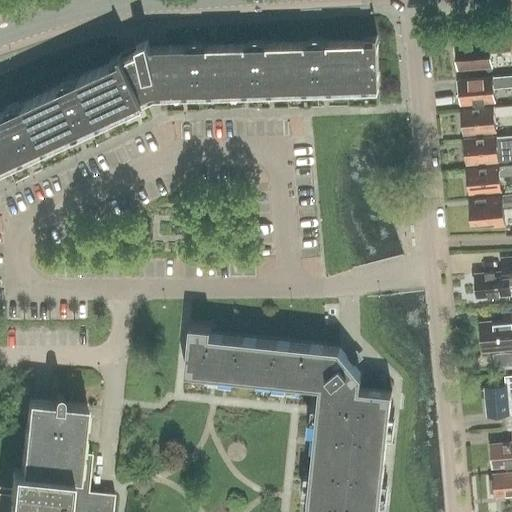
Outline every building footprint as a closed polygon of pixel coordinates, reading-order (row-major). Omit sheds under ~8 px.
[(491,51),(510,49),(509,39),(456,44),(459,68),(492,65),(491,51)] [(0,163),(141,98),(155,92),(380,85),(378,40),(149,47),(148,40),(120,53),(122,57),(0,113),(0,163)] [(511,74),(479,78),(460,80),(462,103),(495,100),(494,88),(511,85),(511,74)] [(511,104),(479,107),(463,109),(465,133),(496,130),(495,115),(511,113),(511,104)] [(511,134),(465,139),(467,163),(499,160),(511,159),(511,134)] [(500,175),(511,174),(511,164),(468,169),(470,193),(502,190),(500,175)] [(511,194),(479,198),(471,198),(473,222),(475,221),(476,223),(494,221),(494,225),(505,225),(503,208),(511,207),(511,194)] [(511,281),(511,256),(509,256),(510,270),(476,273),(478,297),(511,293),(511,291),(511,281)] [(511,312),(502,313),(503,320),(480,322),(483,350),(511,347),(511,312)] [(380,511),(393,391),(361,388),(362,374),(340,348),(211,334),(212,326),(191,324),(186,372),(320,386),(307,511),(380,511)] [(511,376),(507,377),(507,385),(486,387),(489,415),(511,412),(511,376)] [(112,511),(115,493),(89,490),(93,453),(82,451),(87,404),(29,398),(22,470),(14,469),(12,493),(0,491),(0,511),(112,511)] [(509,443),(491,444),(493,466),(511,465),(511,466),(511,465),(511,441),(509,442),(509,443)] [(494,479),(490,479),(491,492),(495,491),(496,495),(511,493),(511,471),(509,472),(509,474),(494,475),(494,479)]
